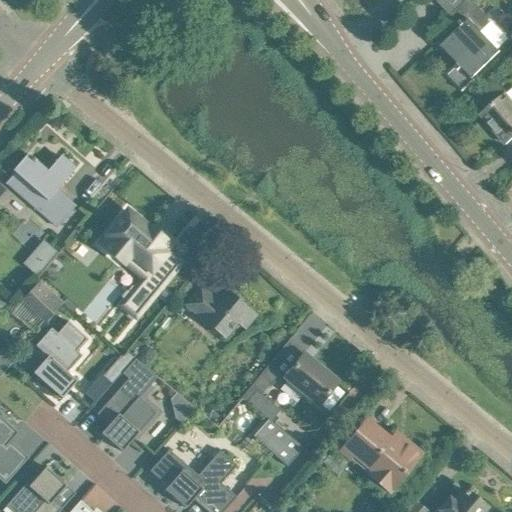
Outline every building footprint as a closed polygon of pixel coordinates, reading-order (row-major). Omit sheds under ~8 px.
[(500,52),(481,32),(492,21),(471,0),(465,0),(450,15),(461,26),(440,46),(441,47),(444,43),(462,62),(459,65),(458,64),(455,67),(456,68),(449,75),(463,89),(462,90),(462,91),(474,80),(472,78),(486,65),(500,52)] [(511,101),(504,93),(502,95),(506,90),(491,78),(471,103),(482,112),(480,114),(506,144),(511,139),(511,101)] [(74,205),(54,188),(58,183),(60,185),(74,169),(60,156),(46,171),(35,161),(36,160),(33,158),(32,159),(27,155),(28,155),(27,154),(12,171),(13,171),(15,172),(6,183),(56,227),(75,205),(74,205)] [(116,225),(101,243),(103,244),(102,245),(104,247),(105,246),(122,260),(121,261),(123,263),(124,262),(143,278),(142,279),(156,291),(181,261),(168,250),(170,247),(169,246),(170,245),(167,243),(167,244),(150,230),(150,229),(148,227),(147,229),(127,212),(119,221),(117,220),(114,224),(116,225)] [(40,281),(22,300),(45,322),(63,303),(40,281)] [(244,328),(254,316),(256,317),(256,316),(243,305),(246,302),(237,295),(234,298),(226,291),(217,302),(200,288),(187,303),(185,305),(198,316),(197,317),(223,338),(236,322),(244,328)] [(47,356),(32,373),(61,399),(77,381),(66,372),(81,355),(76,350),(86,340),(87,339),(67,321),(56,333),(54,330),(51,327),(35,345),(39,349),(47,356)] [(144,349),(140,354),(141,359),(145,363),(151,362),(154,358),(154,352),(149,348),(144,349)] [(121,373),(135,358),(126,352),(122,357),(120,355),(102,376),(112,384),(121,373)] [(337,382),(323,370),(320,374),(301,359),(304,355),(303,354),(290,369),(283,378),(317,406),(324,397),(337,382)] [(157,377),(141,363),(135,358),(121,373),(127,379),(96,414),(108,424),(100,433),(121,452),(156,413),(139,398),(157,377)] [(257,390),(248,401),(271,421),(280,410),(257,390)] [(208,407),(205,412),(206,417),(210,421),(216,420),(219,416),(218,410),(214,406),(208,407)] [(0,480),(5,484),(28,457),(10,441),(18,432),(0,416),(0,480)] [(268,419),(254,436),(273,453),(286,465),(302,448),(268,419)] [(408,469),(420,454),(404,440),(399,447),(377,429),(374,433),(363,425),(367,421),(366,420),(353,435),(340,451),(371,478),(368,481),(380,491),(383,488),(388,492),(408,469)] [(193,499),(207,511),(223,511),(236,497),(221,483),(236,466),(219,450),(197,475),(168,449),(149,471),(167,487),(164,490),(185,508),(193,499)] [(26,482),(5,506),(11,511),(58,511),(62,508),(53,501),(66,486),(45,467),(29,485),(26,482)] [(481,511),(485,507),(465,491),(454,503),(449,499),(437,511),(426,511),(428,511),(419,503),(411,511),(481,511)] [(69,511),(95,511),(94,510),(92,511),(80,500),(69,511)]
